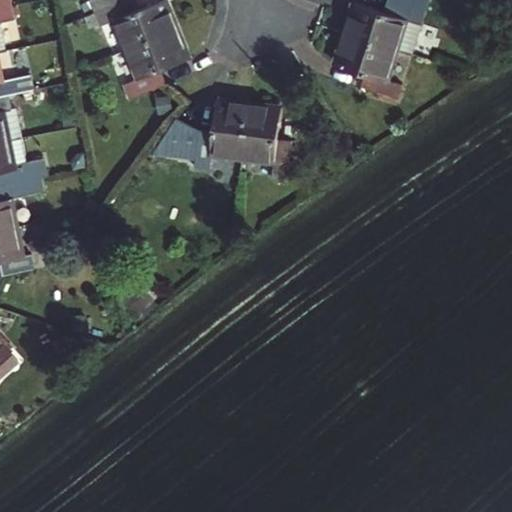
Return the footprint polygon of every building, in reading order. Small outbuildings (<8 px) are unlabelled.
[(111,3),(124,31),(172,11),(167,0),(92,0),(97,10),(111,3)] [(373,0),(348,0),(340,24),(391,39),(406,44),(419,0),(379,0),(379,2),(373,0)] [(0,33),(3,33),(8,32),(1,2),(0,2),(0,33)] [(172,11),(124,31),(136,61),(121,68),(126,80),(161,65),(156,53),(185,40),(172,11)] [(381,70),(391,39),(340,24),(331,54),(360,63),(356,77),(392,88),(396,75),(381,70)] [(0,78),(5,77),(2,63),(9,61),(3,33),(0,33),(0,78)] [(406,44),(391,39),(381,70),(396,75),(406,44)] [(0,122),(4,121),(19,118),(13,91),(8,92),(5,77),(0,78),(0,122)] [(207,136),(238,141),(246,87),(214,83),(210,114),(193,111),(174,96),(148,130),(191,137),(190,148),(205,150),(207,136)] [(246,87),(238,141),(269,145),(267,160),(281,162),(286,125),(273,123),(277,92),(246,87)] [(0,168),(23,164),(44,159),(40,141),(10,147),(4,121),(0,122),(0,168)] [(0,212),(16,209),(9,179),(26,176),(23,164),(0,168),(0,212)] [(22,239),(16,209),(0,212),(0,245),(6,272),(36,266),(30,237),(22,239)] [(0,344),(0,348),(7,357),(18,347),(8,337),(0,344)]
